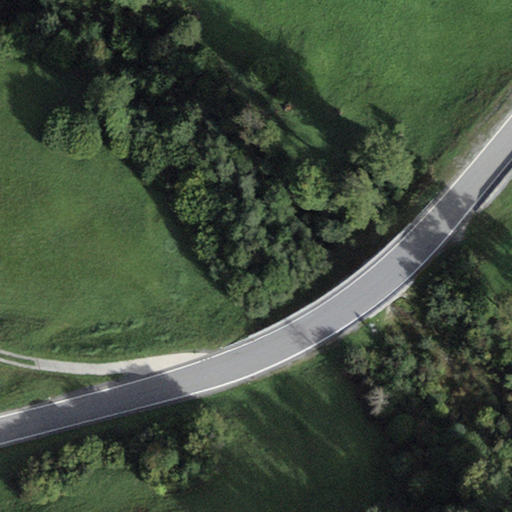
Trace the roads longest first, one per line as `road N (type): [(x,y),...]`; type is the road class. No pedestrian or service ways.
road 1 (tertiary): [(511,134),(442,222),(331,319),(222,372),(0,430)]
road 2 (track): [(222,372),(103,371),(0,355)]
